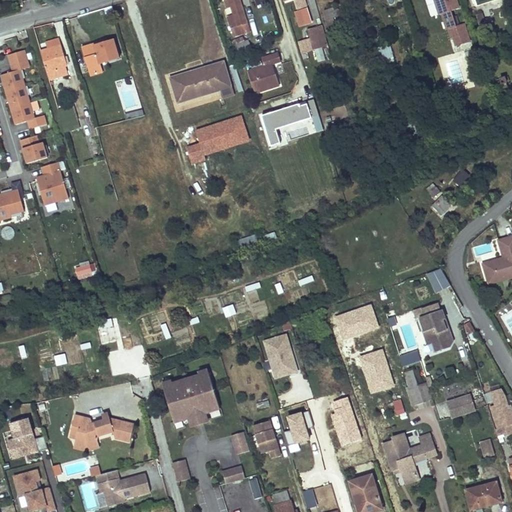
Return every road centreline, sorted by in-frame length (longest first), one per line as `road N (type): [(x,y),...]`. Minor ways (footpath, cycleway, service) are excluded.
road 1 (residential): [(511,194),(466,232),(458,249),(461,275),(511,365)]
road 2 (unknown): [(148,394),(180,511)]
